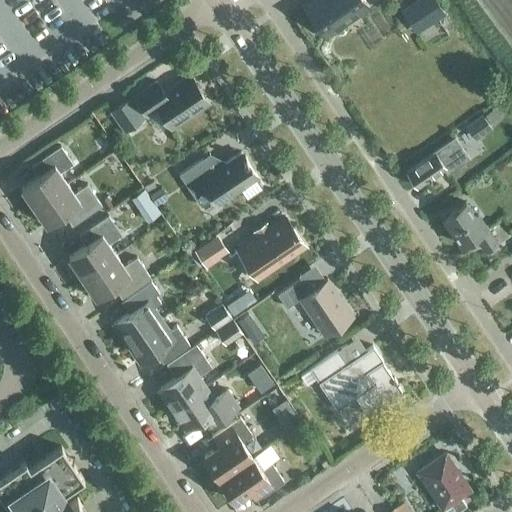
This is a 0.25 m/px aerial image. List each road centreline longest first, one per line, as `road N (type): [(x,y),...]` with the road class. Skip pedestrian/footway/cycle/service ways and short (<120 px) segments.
road 1 (residential): [(511,359),(265,0)]
road 2 (secondary): [(476,385),(251,53)]
road 3 (residential): [(197,511),(0,225)]
road 4 (residential): [(0,149),(216,1)]
road 5 (residential): [(289,511),(476,385)]
